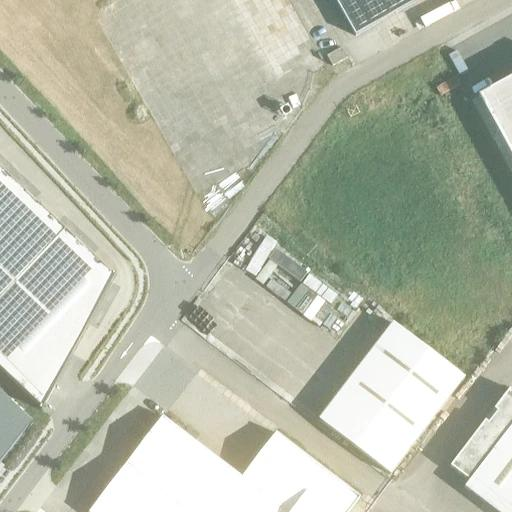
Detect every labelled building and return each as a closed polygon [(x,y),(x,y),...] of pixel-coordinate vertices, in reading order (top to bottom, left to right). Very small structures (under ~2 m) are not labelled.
[(233,0),(271,72),(315,49),(289,0),(233,0)] [(419,0),(333,0),(354,37),(419,0)] [(346,58),(340,48),(326,56),(332,66),(346,58)] [(511,77),(477,97),(511,159),(511,77)] [(0,369),(40,407),(39,410),(41,411),(115,274),(113,273),(112,275),(0,169),(0,369)] [(319,419),(391,473),(464,378),(392,323),(319,419)] [(496,412),(487,424),(484,421),(449,467),(468,481),(463,488),(495,511),(511,511),(511,391),(509,389),(493,410),(496,412)] [(0,392),(0,463),(31,423),(0,392)] [(88,511),(347,511),(359,498),(275,433),(241,478),(162,417),(88,511)]
